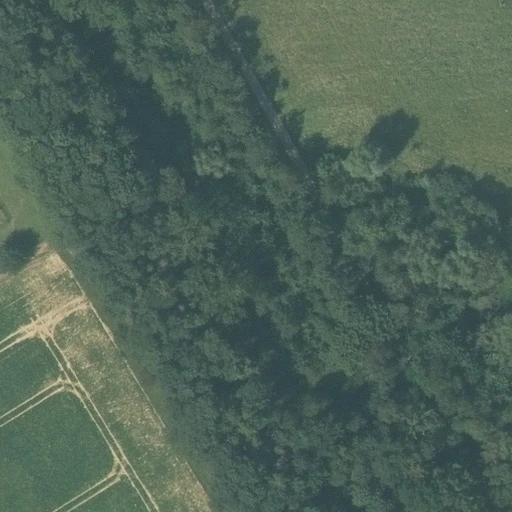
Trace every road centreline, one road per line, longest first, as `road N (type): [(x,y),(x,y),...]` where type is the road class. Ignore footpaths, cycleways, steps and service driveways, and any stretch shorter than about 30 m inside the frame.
road 1 (track): [(489,511),(188,0)]
road 2 (track): [(224,511),(62,249)]
